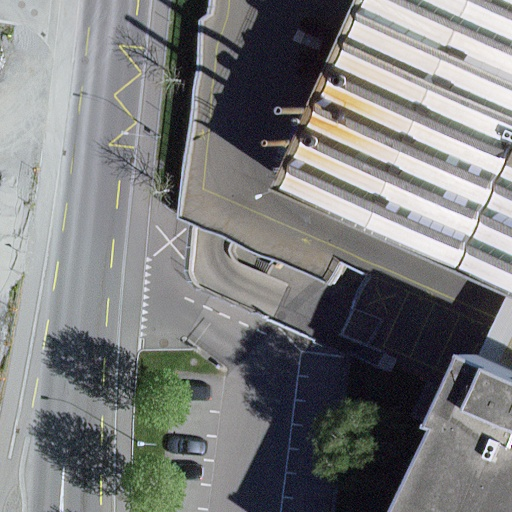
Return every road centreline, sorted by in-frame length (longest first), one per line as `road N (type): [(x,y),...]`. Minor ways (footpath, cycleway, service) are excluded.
road 1 (secondary): [(64,511),(120,8)]
road 2 (unknown): [(288,0),(219,319)]
